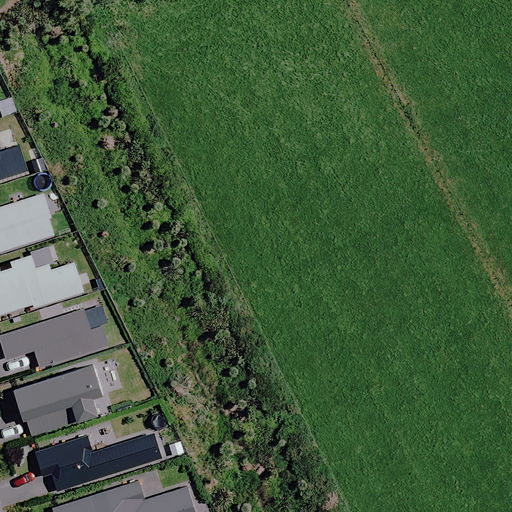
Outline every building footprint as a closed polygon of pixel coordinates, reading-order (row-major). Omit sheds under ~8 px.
[(0,178),(25,171),(17,146),(0,151),(0,178)] [(39,195),(0,207),(0,250),(52,234),(39,195)] [(0,313),(31,304),(32,307),(81,291),(72,264),(48,271),(46,264),(33,269),(29,255),(8,262),(10,268),(0,271),(0,313)] [(81,309),(0,335),(0,345),(4,360),(33,350),(38,367),(106,346),(99,325),(105,323),(99,306),(82,311),(81,309)] [(88,366),(9,391),(19,421),(24,420),(29,436),(93,416),(88,399),(97,396),(88,366)] [(84,436),(34,452),(41,476),(50,473),(56,492),(159,459),(151,433),(90,453),(84,436)] [(137,482),(50,509),(51,511),(192,511),(185,487),(143,500),(137,482)]
